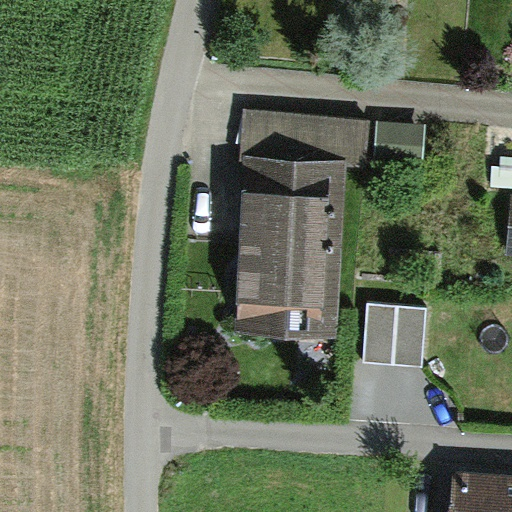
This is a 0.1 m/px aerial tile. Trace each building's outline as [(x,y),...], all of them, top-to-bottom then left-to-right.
[(370,122),(249,115),(236,332),(337,339),(348,165),(367,167),(370,122)] [(423,124),(377,122),(375,166),(421,169),(423,124)] [(511,193),(508,193),(501,257),(511,258),(511,193)] [(426,309),(367,305),(363,362),(422,366),(426,309)] [(511,511),(511,478),(453,474),(449,511),(511,511)]
